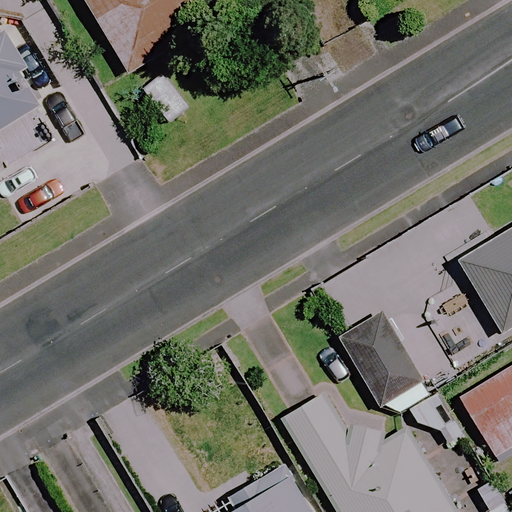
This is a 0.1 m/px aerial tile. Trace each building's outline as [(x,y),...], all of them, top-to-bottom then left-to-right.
[(255,0),(83,0),(129,76),(255,0)] [(26,67),(7,35),(0,39),(0,155),(3,154),(0,148),(0,135),(33,116),(9,77),(26,67)] [(511,330),(511,234),(461,265),(503,336),(511,330)] [(428,381),(390,318),(341,347),(379,410),(428,381)] [(511,450),(511,367),(459,398),(494,460),(511,450)] [(362,457),(325,395),(281,421),(334,511),(455,511),(408,431),(362,457)] [(311,511),(289,477),(234,511),(311,511)]
